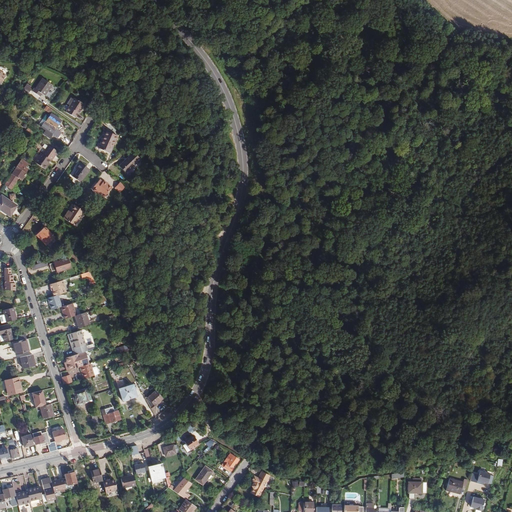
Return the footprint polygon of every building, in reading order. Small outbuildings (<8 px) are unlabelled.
[(52,86),(42,79),(35,89),(34,88),(32,91),(40,97),(42,94),(45,96),(52,86)] [(74,99),(69,107),(66,112),(75,117),(78,112),(79,113),(84,104),(74,99)] [(51,114),(46,122),(45,121),(42,126),(41,127),(46,130),(43,134),(48,138),(50,139),(56,129),(59,125),(51,120),(54,116),(51,114)] [(62,121),(54,116),(51,120),(59,125),(62,121)] [(114,141),(115,142),(118,136),(106,131),(103,136),(104,137),(99,149),(109,153),(114,141)] [(41,154),(35,163),(44,169),(47,166),(46,165),(48,163),(50,160),(51,161),(54,157),(53,157),(55,155),(58,152),(48,145),(42,154),(41,154)] [(133,152),(118,166),(125,173),(136,163),(137,164),(141,160),(133,152)] [(18,164),(25,168),(28,163),(22,159),(18,164)] [(77,170),(72,176),(80,182),(89,170),(80,163),(76,169),(77,170)] [(18,178),(25,168),(18,164),(12,174),(18,178)] [(25,168),(18,178),(21,180),(28,170),(25,168)] [(12,174),(9,178),(16,183),(19,179),(18,178),(12,174)] [(16,183),(9,179),(9,178),(4,185),(11,190),(16,183)] [(97,191),(104,197),(112,187),(106,181),(105,183),(103,181),(100,179),(93,188),(97,192),(97,191)] [(124,187),(119,182),(115,187),(120,192),(124,187)] [(17,206),(1,196),(0,197),(0,210),(10,216),(17,206)] [(74,226),(84,211),(75,205),(70,212),(68,216),(66,214),(63,219),(74,226)] [(54,237),(43,226),(35,234),(46,245),(49,248),(57,241),(53,237),(54,237)] [(48,264),(51,274),(70,268),(67,258),(48,264)] [(32,270),(47,266),(46,261),(31,265),(32,270)] [(12,284),(12,275),(10,275),(10,268),(4,268),(5,290),(15,290),(15,284),(12,284)] [(90,283),(91,285),(96,283),(91,276),(91,277),(88,272),(81,274),(82,277),(87,276),(91,282),(90,283)] [(51,291),(62,288),(63,289),(66,288),(64,283),(67,282),(66,279),(60,281),(61,284),(50,288),(51,291)] [(102,294),(97,296),(102,303),(106,301),(102,294)] [(61,307),(62,307),(58,295),(48,298),(51,310),(61,307)] [(62,307),(61,307),(65,319),(76,315),(72,303),(62,307)] [(13,308),(3,310),(4,315),(0,316),(0,319),(1,324),(16,320),(13,308)] [(75,316),(78,328),(89,324),(86,312),(75,316)] [(9,324),(0,326),(0,335),(2,335),(4,341),(4,342),(13,340),(9,324)] [(83,339),(80,330),(70,334),(67,334),(70,343),(71,342),(75,355),(76,355),(83,353),(87,351),(86,349),(83,339)] [(94,346),(91,337),(83,339),(86,349),(94,346)] [(26,339),(13,342),(16,354),(29,351),(26,339)] [(69,370),(80,367),(86,365),(83,353),(76,355),(75,355),(73,356),(66,358),(69,370)] [(32,354),(20,357),(23,369),(34,366),(32,360),(33,359),(32,354)] [(86,365),(80,367),(84,379),(91,376),(94,375),(90,363),(86,365)] [(134,372),(131,367),(128,368),(134,379),(137,377),(134,372)] [(61,377),(64,385),(72,382),(69,374),(61,377)] [(19,378),(5,381),(8,395),(22,392),(19,378)] [(122,401),(137,397),(133,384),(124,387),(122,380),(116,382),(122,401)] [(92,400),(88,388),(85,389),(73,392),(77,404),(92,400)] [(40,407),(50,404),(47,389),(37,392),(40,403),(39,403),(40,407)] [(156,391),(146,400),(151,409),(162,398),(156,391)] [(50,404),(40,407),(43,419),(53,416),(50,404)] [(107,424),(121,419),(118,411),(117,411),(114,412),(113,409),(113,407),(104,409),(106,414),(104,415),(107,424)] [(99,424),(96,413),(91,414),(94,425),(99,424)] [(53,444),(65,440),(62,429),(50,432),(53,444)] [(42,435),(37,437),(36,433),(32,434),(35,444),(44,442),(42,435)] [(22,437),(24,447),(33,445),(31,435),(22,437)] [(189,450),(198,444),(193,435),(183,441),(189,450)] [(204,444),(208,449),(212,444),(208,440),(204,444)] [(8,442),(9,448),(11,457),(12,458),(19,456),(17,448),(12,449),(10,441),(8,442)] [(173,445),(163,448),(161,442),(157,445),(160,458),(165,456),(166,457),(175,454),(173,445)] [(137,445),(129,447),(131,456),(139,454),(137,445)] [(11,457),(9,448),(6,449),(6,448),(0,449),(0,457),(1,460),(11,457)] [(230,454),(222,466),(231,472),(233,467),(232,467),(235,463),(236,464),(238,460),(230,454)] [(143,464),(134,466),(136,474),(145,471),(143,464)] [(162,479),(165,478),(162,466),(160,467),(159,464),(148,467),(152,484),(162,481),(162,479)] [(74,470),(74,472),(76,480),(87,478),(88,482),(89,481),(86,467),(74,470)] [(203,485),(212,472),(205,467),(195,480),(203,485)] [(102,481),(99,469),(91,471),(93,483),(102,481)] [(490,474),(479,471),(477,481),(487,484),(488,483),(491,484),(493,476),(490,475),(490,474)] [(76,480),(74,472),(64,475),(67,486),(77,483),(76,480)] [(255,484),(253,488),(254,489),(252,493),(260,498),(265,488),(263,487),(265,483),(267,484),(270,477),(262,473),(258,480),(253,477),(251,482),(253,483),(255,484)] [(123,488),(135,485),(133,476),(120,479),(123,488)] [(55,499),(53,492),(51,482),(50,478),(41,480),(43,489),(44,489),(45,494),(41,495),(42,499),(43,502),(55,499)] [(445,490),(460,494),(462,486),(465,487),(467,480),(464,479),(463,482),(449,478),(445,490)] [(51,482),(53,492),(60,490),(61,492),(65,491),(64,489),(65,489),(63,479),(56,480),(56,479),(54,480),(54,481),(51,482)] [(184,493),(191,485),(184,479),(175,488),(171,485),(168,487),(186,500),(188,496),(184,493)] [(105,493),(117,490),(114,480),(110,481),(108,481),(102,482),(105,493)] [(422,493),(422,482),(408,482),(408,493),(409,493),(412,493),(422,493)] [(85,511),(88,511),(82,484),(78,485),(84,511),(85,511)] [(27,489),(28,491),(30,502),(42,499),(41,495),(39,487),(35,488),(35,487),(27,489)] [(13,488),(3,490),(5,498),(15,496),(13,488)] [(30,502),(28,491),(20,493),(20,494),(16,496),(18,506),(30,503),(30,502)] [(90,511),(96,511),(91,491),(86,492),(90,511)] [(481,511),(484,500),(473,497),(471,507),(475,508),(475,510),(481,511)] [(181,511),(191,511),(195,507),(186,500),(179,510),(181,511)] [(312,511),(313,502),(304,502),(304,511),(312,511)] [(154,505),(152,503),(145,509),(147,511),(154,505)]
